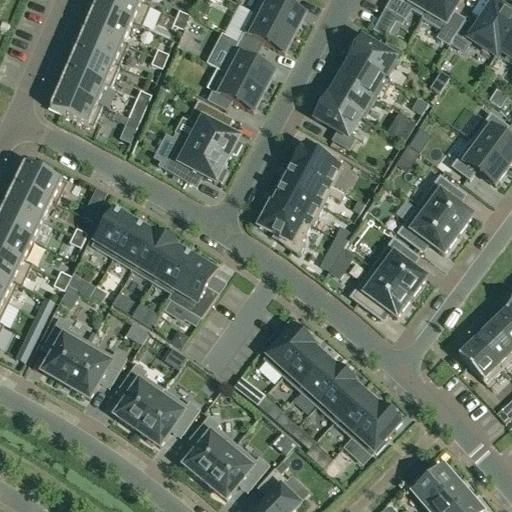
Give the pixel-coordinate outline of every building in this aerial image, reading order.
[(141,31),(150,9),(142,6),(141,6),(126,0),(98,0),(95,8),(94,10),(133,27),(132,27),(141,31)] [(261,0),(253,16),(295,37),(305,17),(284,6),(287,0),(261,0)] [(391,0),(385,11),(405,23),(411,13),(422,20),(423,20),(434,0),(391,0)] [(441,33),(436,41),(448,49),(449,47),(450,48),(465,24),(464,23),(465,22),(454,15),(462,0),(434,0),(423,20),(422,20),(421,22),(441,33)] [(466,25),(465,24),(450,48),(451,48),(452,47),(464,55),(472,43),(496,59),(499,53),(499,52),(511,31),(511,18),(507,15),(508,13),(497,6),(496,8),(494,6),(477,32),(477,33),(466,26),(466,25)] [(124,47),(132,27),(133,27),(94,10),(92,15),(90,20),(85,18),(81,28),(85,30),(85,31),(124,47)] [(176,21),(187,26),(190,19),(179,14),(176,21)] [(238,45),(258,56),(263,46),(284,57),(295,37),(253,16),(238,45)] [(173,29),(184,34),(187,26),(176,21),(173,29)] [(72,49),(76,51),(119,69),(128,48),(124,47),(85,31),(83,36),(81,41),(77,39),(72,49)] [(511,31),(499,52),(499,53),(511,61),(511,31)] [(381,54),(361,42),(349,62),(351,63),(352,63),(387,83),(387,82),(398,64),(404,53),(387,43),(381,54)] [(253,65),(258,56),(238,45),(223,74),(264,96),(274,76),(253,65)] [(106,89),(110,91),(119,69),(76,51),(75,54),(68,70),(68,71),(106,88),(106,89)] [(158,53),(154,60),(165,65),(169,58),(158,53)] [(162,73),(165,65),(154,60),(151,68),(162,73)] [(375,103),(388,83),(387,82),(387,83),(352,63),(351,63),(340,83),(375,103)] [(98,108),(98,107),(106,89),(106,88),(68,71),(67,74),(60,89),(59,92),(98,108)] [(212,94),(207,104),(227,115),(232,105),(253,116),(264,96),(223,74),(222,75),(229,79),(219,98),(212,94)] [(329,102),(360,120),(364,122),(375,103),(340,83),(329,102)] [(50,112),(61,117),(93,131),(102,109),(98,107),(98,108),(59,92),(54,104),(50,112)] [(140,94),(137,101),(148,106),(151,99),(140,94)] [(507,103),(496,95),(488,106),(499,113),(507,103)] [(349,153),(355,142),(349,139),(360,120),(329,102),(327,100),(315,121),(338,134),(333,143),(349,153)] [(148,106),(137,101),(128,121),(140,126),(148,106)] [(418,102),(412,112),(421,118),(427,108),(418,102)] [(187,125),(198,130),(190,144),(228,164),(232,156),(236,158),(242,146),(238,144),(240,141),(219,130),(225,118),(198,104),(187,125)] [(471,143),(508,171),(511,165),(511,145),(503,139),(509,130),(491,116),(471,143)] [(140,126),(128,121),(125,129),(136,133),(140,126)] [(394,139),(404,145),(416,127),(406,121),(394,139)] [(221,186),(228,174),(224,172),(228,164),(190,144),(182,140),(165,173),(189,187),(195,176),(216,187),(218,184),(221,186)] [(471,143),(451,170),(469,184),(476,175),(495,189),(508,171),(471,143)] [(310,154),(303,150),(303,151),(302,151),(292,170),(293,171),(293,170),(333,191),(343,171),(336,168),(340,160),(318,147),(314,156),(310,154)] [(53,205),(52,206),(56,208),(67,187),(35,172),(25,167),(16,185),(15,187),(53,205)] [(288,177),(287,178),(288,179),(283,189),(324,210),(329,199),(340,204),(344,197),(333,191),(293,170),(293,171),(291,173),(290,173),(290,174),(291,174),(289,178),(288,177)] [(459,208),(455,205),(462,195),(440,179),(418,208),(458,238),(473,218),(459,208)] [(14,189),(6,205),(5,207),(43,225),(52,206),(53,205),(15,187),(14,189)] [(278,197),(279,198),(274,207),(273,208),(311,227),(311,228),(313,230),(324,210),(283,189),(282,192),(281,191),(280,192),(281,193),(279,197),(278,196),(278,197)] [(365,208),(357,204),(352,214),(359,218),(365,208)] [(299,259),(305,247),(302,245),(311,228),(311,227),(273,208),(274,207),(272,206),(259,230),(273,237),(272,238),(273,238),(279,241),(280,242),(278,244),(299,259)] [(43,225),(5,207),(3,211),(1,216),(0,215),(0,228),(33,245),(43,225)] [(419,253),(425,245),(429,248),(443,258),(458,238),(418,208),(397,237),(419,253)] [(111,260),(113,261),(135,226),(131,223),(130,224),(127,222),(127,221),(126,221),(127,219),(115,211),(103,231),(103,232),(102,234),(93,249),(95,250),(97,252),(104,255),(106,257),(109,259),(111,260)] [(97,218),(86,212),(83,220),(93,225),(97,218)] [(139,228),(135,226),(113,261),(116,263),(117,263),(120,265),(121,266),(120,266),(124,268),(130,271),(130,272),(133,273),(155,237),(154,236),(154,237),(152,236),(153,234),(143,228),(142,231),(139,229),(139,228)] [(0,253),(23,265),(24,265),(33,245),(0,228),(0,253)] [(77,232),(73,239),(84,244),(88,237),(77,232)] [(352,239),(339,232),(335,241),(347,247),(352,239)] [(134,274),(154,286),(175,250),(176,249),(174,248),(175,245),(165,239),(163,241),(156,237),(134,274)] [(84,244),(73,239),(70,246),(81,252),(84,244)] [(347,247),(335,241),(326,258),(336,263),(347,247)] [(408,267),(415,257),(393,241),(371,271),(411,301),(427,281),(413,270),(408,267)] [(177,251),(175,250),(154,286),(172,297),(174,298),(195,262),(187,257),(188,255),(178,249),(177,251)] [(344,252),(336,265),(346,272),(355,259),(344,252)] [(0,278),(18,288),(17,289),(21,291),(32,269),(24,265),(23,265),(0,253),(0,278)] [(174,298),(172,297),(169,302),(190,315),(190,316),(202,323),(220,298),(207,290),(216,275),(211,272),(212,269),(200,262),(199,265),(195,262),(174,298)] [(411,301),(371,271),(349,301),(379,323),(386,314),(389,317),(396,322),(411,301)] [(61,275),(57,282),(68,287),(72,280),(61,275)] [(0,278),(0,303),(8,307),(17,289),(18,288),(0,278)] [(54,289),(65,295),(68,287),(57,282),(54,289)] [(78,294),(89,300),(95,290),(84,283),(78,294)] [(106,296),(95,290),(89,300),(100,306),(106,296)] [(134,307),(119,298),(112,310),(127,319),(134,307)] [(54,306),(45,302),(40,313),(49,317),(54,306)] [(0,324),(8,307),(0,303),(0,324)] [(511,320),(505,314),(490,329),(511,351),(511,320)] [(150,334),(158,321),(151,317),(144,330),(150,334)] [(40,334),(45,326),(36,321),(31,330),(40,334)] [(66,388),(90,346),(69,333),(71,329),(59,322),(44,348),(54,354),(42,375),(66,388)] [(283,379),(312,348),(305,341),(307,339),(295,329),(285,340),(277,333),(269,343),(277,350),(265,363),(283,379)] [(511,363),(511,351),(490,329),(474,344),(503,373),(511,363)] [(20,353),(29,358),(35,346),(26,342),(20,353)] [(467,351),(458,359),(487,388),(503,373),(474,344),(472,346),(467,351)] [(113,359),(90,346),(66,388),(89,402),(101,382),(112,388),(127,362),(116,355),(113,359)] [(313,348),(312,347),(283,379),(286,381),(289,383),(289,384),(290,385),(292,387),(298,392),(300,393),(299,394),(301,395),(331,361),(320,351),(318,354),(315,352),(315,351),(312,349),(313,348)] [(317,409),(346,378),(342,375),(339,372),(339,371),(340,369),(331,361),(301,395),(302,396),(302,395),(304,397),(309,402),(311,404),(312,405),(315,407),(317,409)] [(115,419),(137,434),(165,394),(144,379),(147,375),(136,368),(119,392),(128,399),(115,419)] [(255,388),(242,378),(233,389),(246,399),(255,388)] [(349,381),(346,378),(317,409),(319,411),(320,411),(322,414),(324,416),(324,415),(326,417),(331,422),(333,424),(334,425),(365,391),(354,382),(353,384),(352,383),(352,384),(349,381)] [(365,391),(334,425),(335,426),(338,422),(339,423),(339,422),(346,429),(348,431),(350,433),(351,433),(353,436),(354,436),(353,436),(355,437),(347,446),(347,447),(381,410),(381,409),(380,410),(377,408),(374,405),(376,402),(365,391)] [(187,409),(165,394),(137,434),(159,450),(173,430),(183,437),(201,413),(190,405),(187,409)] [(282,412),(274,405),(266,414),(274,421),(282,412)] [(381,410),(353,442),(344,451),(352,458),(360,449),(371,458),(374,455),(376,457),(385,447),(383,445),(401,424),(389,414),(388,415),(381,410)] [(288,420),(281,414),(274,422),(281,428),(288,420)] [(184,468),(205,486),(236,448),(216,431),(219,427),(209,419),(189,442),(199,450),(184,468)] [(308,452),(315,444),(307,437),(300,445),(308,452)] [(257,465),(236,448),(205,486),(226,503),(241,485),(251,493),(271,470),(260,462),(257,465)] [(323,473),(332,463),(324,456),(316,466),(323,473)] [(331,480),(339,471),(332,464),(324,474),(331,480)] [(442,469),(412,495),(426,511),(456,485),(442,469)] [(257,492),(268,502),(257,511),(296,511),(300,507),(283,490),(288,485),(287,484),(275,472),(257,492)] [(455,511),(469,500),(456,485),(426,511),(427,511),(455,511)] [(479,511),(469,500),(455,511),(479,511)]
